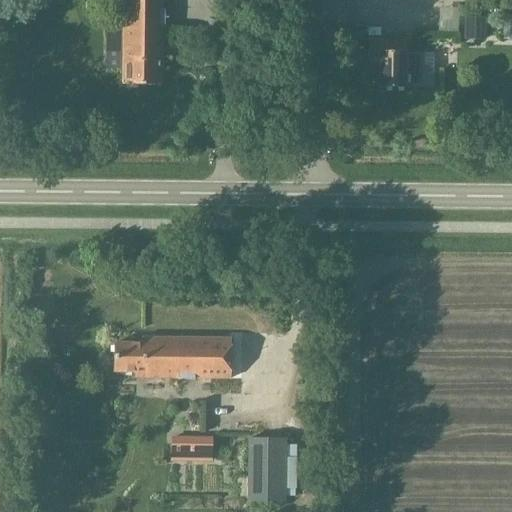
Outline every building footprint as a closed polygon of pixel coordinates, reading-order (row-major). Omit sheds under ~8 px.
[(161,85),(162,0),(122,0),(121,84),(161,85)] [(488,37),(488,23),(464,22),(464,35),(488,37)] [(401,38),(382,38),(368,38),(368,64),(381,64),(381,87),(407,87),(407,86),(420,86),(421,52),(408,52),(408,50),(401,50),(401,38)] [(229,339),(141,338),(141,343),(113,343),(112,361),(111,361),(111,372),(133,372),(133,378),(229,379),(229,339)] [(211,437),(191,437),(169,437),(169,460),(211,461),(211,437)] [(284,501),(284,439),(247,439),(246,500),(284,501)]
